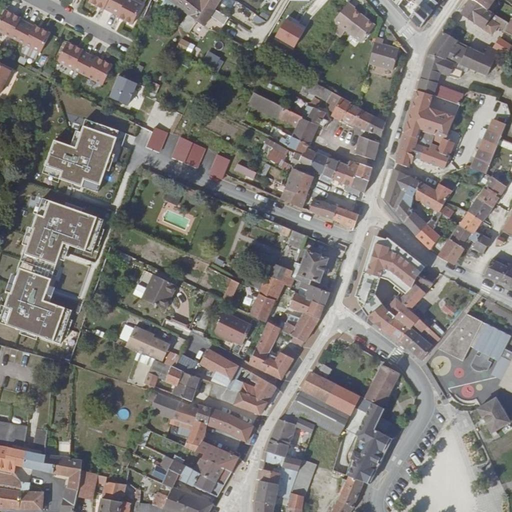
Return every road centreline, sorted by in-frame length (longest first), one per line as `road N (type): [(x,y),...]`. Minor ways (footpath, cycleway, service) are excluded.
road 1 (tertiary): [(378,511),(379,491),(427,409),(426,390),(397,355),(337,310)]
road 2 (tertiary): [(249,468),(337,310)]
road 3 (tertiary): [(373,203),(420,46)]
road 4 (residential): [(511,299),(446,269),(393,224)]
